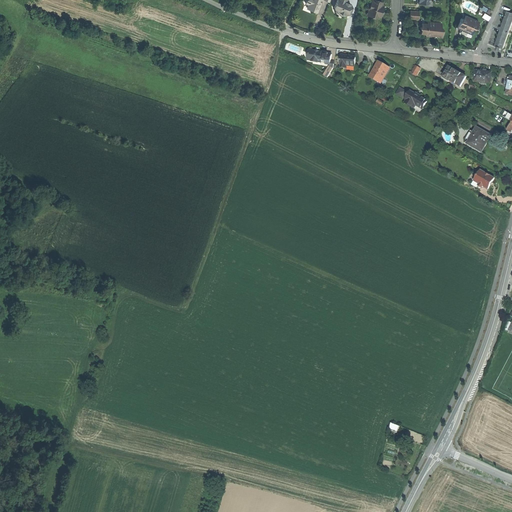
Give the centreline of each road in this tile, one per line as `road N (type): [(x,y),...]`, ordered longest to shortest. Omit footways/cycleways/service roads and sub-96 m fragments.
road 1 (track): [(283,30),(185,306),(174,310),(124,290),(109,337),(87,356),(67,441)]
road 2 (tertiary): [(440,447),(487,343),(511,252)]
